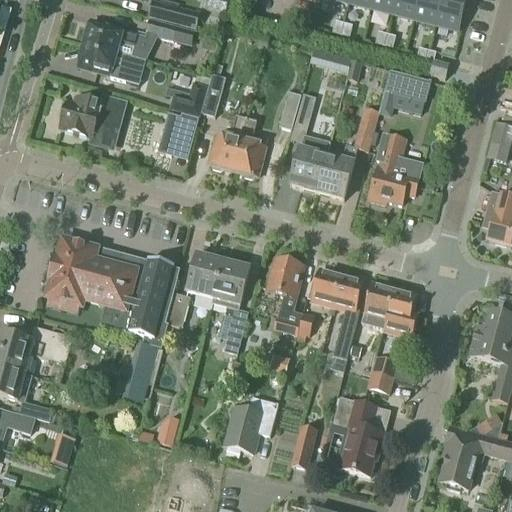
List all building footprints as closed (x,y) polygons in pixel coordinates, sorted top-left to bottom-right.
[(350,0),(349,8),(371,13),(373,0),(350,0)] [(392,19),(396,0),(373,0),(371,13),(392,19)] [(414,24),(419,0),(396,0),(392,19),(414,24)] [(435,30),(442,0),(419,0),(414,24),(435,30)] [(466,0),(442,0),(435,30),(458,36),(466,0)] [(154,7),(150,23),(197,35),(201,19),(154,7)] [(174,46),(178,33),(150,25),(145,43),(91,27),(85,49),(118,58),(143,65),(146,51),(150,52),(155,41),(174,46)] [(332,37),(340,39),(344,27),(335,25),(332,37)] [(352,30),(344,27),(340,39),(349,42),(352,30)] [(383,51),(387,39),(378,36),(375,49),(383,51)] [(383,51),(392,53),(395,41),(387,39),(383,51)] [(115,67),(118,58),(85,49),(79,71),(127,85),(131,71),(115,67)] [(415,65),(423,67),(427,55),(418,52),(416,60),(415,65)] [(435,57),(427,55),(423,67),(432,69),(435,57)] [(320,70),(323,58),(314,56),(312,68),(320,70)] [(350,76),(349,76),(347,84),(357,87),(361,69),(352,66),(350,76)] [(448,84),(451,72),(451,71),(437,67),(433,80),(448,84)] [(385,97),(379,118),(391,121),(393,112),(421,120),(424,107),(425,107),(430,87),(426,86),(409,81),(390,76),(385,97)] [(209,91),(201,119),(215,123),(226,84),(212,80),(209,91)] [(170,115),(200,123),(201,119),(209,91),(193,87),(189,102),(174,97),(170,115)] [(356,100),(358,92),(349,90),(347,98),(356,100)] [(289,97),(287,104),(279,132),(292,135),(301,101),(289,97)] [(300,114),(291,145),(292,145),(303,148),(302,154),(292,191),(318,198),(328,161),(331,149),(305,142),(312,118),(316,103),(304,100),(300,114)] [(101,109),(77,103),(75,111),(67,108),(60,133),(93,142),(92,146),(109,150),(120,107),(103,102),(101,109)] [(355,153),(367,156),(369,157),(377,127),(375,126),(378,117),(366,114),(355,153)] [(158,157),(171,161),(175,145),(191,150),(198,124),(182,120),(181,123),(169,119),(158,157)] [(217,139),(209,169),(211,174),(220,177),(224,173),(234,176),(248,123),(237,120),(231,142),(217,139)] [(234,176),(242,178),(243,183),(252,185),(256,182),(258,182),(266,151),(252,147),(258,126),(248,123),(234,176)] [(511,139),(511,131),(495,127),(487,161),(505,166),(511,139)] [(380,168),(370,202),(374,203),(373,206),(385,209),(386,206),(402,210),(405,198),(414,201),(420,181),(423,169),(402,163),(407,145),(387,140),(382,138),(374,166),(380,168)] [(328,161),(318,198),(346,205),(356,168),(353,167),(357,154),(346,151),(343,165),(328,161)] [(493,230),(488,246),(509,251),(511,238),(511,201),(494,197),(486,229),(493,230)] [(97,255),(64,246),(48,303),(81,312),(83,304),(106,310),(100,331),(144,343),(142,350),(157,354),(162,355),(169,329),(175,298),(181,274),(175,272),(175,271),(149,264),(148,265),(100,252),(98,258),(96,258),(97,255)] [(225,267),(199,261),(189,298),(199,301),(198,305),(199,309),(202,312),(213,315),(214,310),(225,267)] [(279,265),(271,297),(283,301),(277,323),(284,324),(281,336),(299,340),(304,321),(303,321),(294,318),(302,290),(299,289),(304,272),(287,267),(279,265)] [(241,316),(252,274),(225,267),(214,310),(229,314),(227,322),(235,324),(226,358),(237,360),(239,354),(248,318),(241,316)] [(334,315),(343,281),(331,277),(330,279),(319,277),(311,309),(334,315)] [(353,283),(343,281),(334,315),(344,317),(337,345),(338,346),(335,357),(348,361),(351,349),(352,349),(361,316),(358,315),(365,288),(353,285),(353,283)] [(366,319),(387,325),(395,294),(382,291),(381,293),(373,291),(366,319)] [(418,322),(413,320),(417,302),(406,299),(407,297),(395,294),(387,325),(384,334),(413,342),(418,322)] [(190,302),(175,298),(169,329),(182,333),(190,302)] [(299,340),(297,345),(303,347),(304,347),(306,341),(309,342),(315,321),(303,318),(303,321),(304,321),(299,340)] [(509,409),(511,396),(511,350),(510,350),(511,341),(511,324),(491,319),(487,336),(478,334),(470,362),(503,371),(494,403),(493,403),(492,404),(509,409)] [(358,363),(366,329),(358,327),(352,350),(349,360),(358,363)] [(0,338),(0,372),(32,381),(26,379),(31,360),(65,370),(73,343),(35,332),(30,347),(0,338)] [(148,388),(157,354),(142,350),(128,402),(128,403),(143,407),(148,388)] [(284,379),(289,364),(274,360),(270,375),(284,379)] [(398,369),(377,363),(368,394),(389,400),(398,369)] [(237,367),(231,388),(239,390),(245,386),(249,371),(237,367)] [(32,381),(0,372),(0,401),(22,408),(19,419),(51,428),(54,415),(25,408),(32,381)] [(270,443),(279,411),(253,404),(249,417),(236,414),(226,453),(228,453),(227,457),(241,461),(242,457),(253,460),(259,440),(270,443)] [(377,414),(342,404),(335,430),(351,434),(340,474),(370,482),(377,457),(379,458),(384,440),(367,435),(373,414),(377,415),(377,414)] [(142,421),(144,413),(134,411),(132,418),(142,421)] [(317,438),(302,434),(292,472),(307,476),(317,438)] [(160,436),(157,448),(172,452),(175,440),(160,436)] [(478,459),(492,463),(494,463),(498,447),(466,438),(462,453),(450,450),(439,489),(448,492),(447,495),(460,499),(461,495),(467,497),(478,459)] [(138,446),(152,449),(154,443),(140,439),(138,446)] [(67,475),(77,445),(63,440),(53,470),(67,475)] [(511,451),(498,447),(494,463),(511,468),(511,451)] [(16,481),(5,477),(2,487),(13,490),(16,481)]
